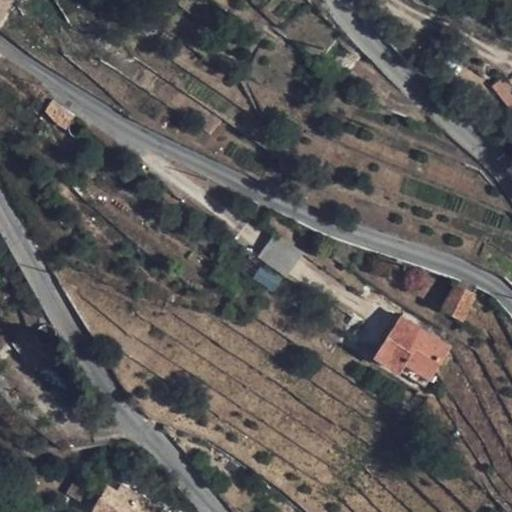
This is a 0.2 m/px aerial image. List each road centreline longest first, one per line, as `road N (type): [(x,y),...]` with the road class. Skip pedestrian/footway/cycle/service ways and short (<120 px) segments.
road 1 (residential): [(0,41),(184,162),(491,284),(511,302)]
road 2 (residential): [(211,511),(127,414),(0,205)]
road 3 (residential): [(511,175),(389,59),(342,0)]
